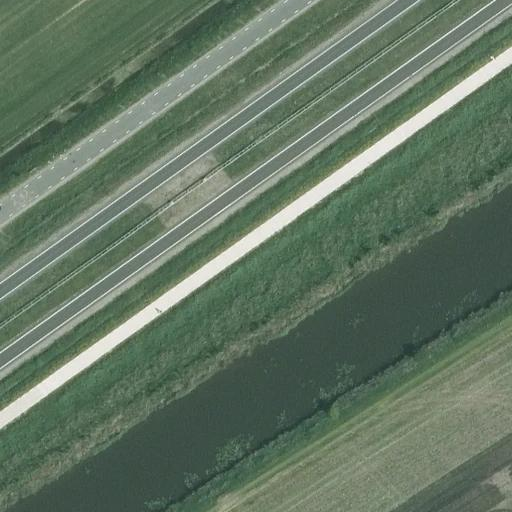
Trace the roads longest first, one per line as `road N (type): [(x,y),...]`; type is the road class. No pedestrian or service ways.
road 1 (trunk): [(0,359),(501,0)]
road 2 (trunk): [(405,0),(0,289)]
road 3 (unclassified): [(301,0),(0,213)]
